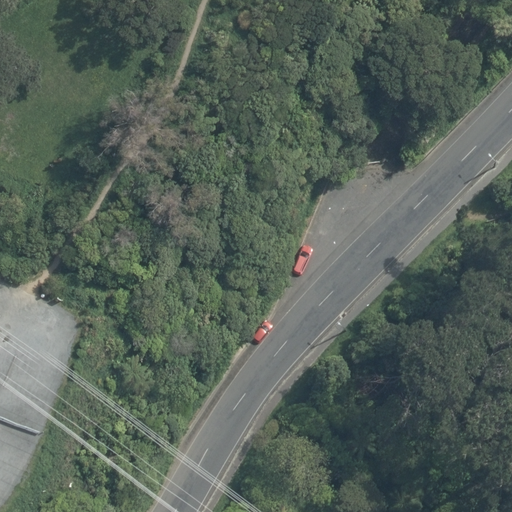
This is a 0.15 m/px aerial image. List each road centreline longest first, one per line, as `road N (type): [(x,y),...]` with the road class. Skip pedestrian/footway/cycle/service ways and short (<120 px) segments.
road 1 (unclassified): [(511,108),(277,352),(175,511)]
road 2 (track): [(511,9),(423,181),(375,247)]
